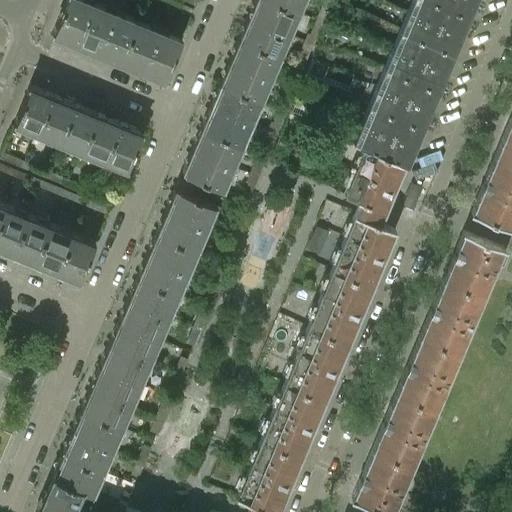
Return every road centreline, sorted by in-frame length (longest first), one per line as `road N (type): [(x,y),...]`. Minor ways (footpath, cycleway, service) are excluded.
road 1 (residential): [(511,11),(309,511)]
road 2 (residential): [(87,312),(175,111)]
road 3 (residential): [(1,511),(87,312)]
road 4 (residential): [(15,47),(175,111)]
road 5 (residential): [(175,111),(222,0)]
